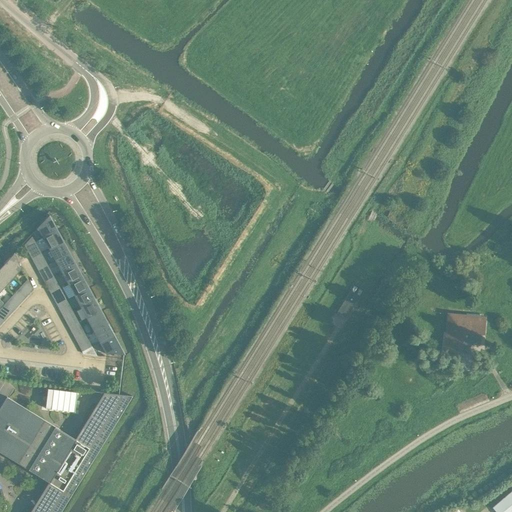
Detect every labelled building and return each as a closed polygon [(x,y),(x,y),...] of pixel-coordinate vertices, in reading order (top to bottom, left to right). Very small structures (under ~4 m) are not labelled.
[(37,227),(43,238),(57,230),(49,215),(37,227)] [(49,249),(64,241),(57,230),(43,238),(49,249)] [(24,245),(25,247),(35,242),(32,237),(24,245)] [(49,249),(56,261),(70,253),(64,241),(49,249)] [(35,242),(25,247),(28,251),(37,246),(35,242)] [(13,253),(2,266),(14,277),(22,269),(14,254),(13,253)] [(56,261),(62,272),(76,265),(70,253),(56,261)] [(36,266),(38,270),(47,265),(45,261),(36,266)] [(47,265),(38,270),(40,274),(50,269),(47,265)] [(62,272),(68,284),(82,276),(76,265),(62,272)] [(0,282),(5,287),(14,277),(2,266),(0,267),(0,282)] [(68,284),(74,296),(89,288),(82,276),(68,284)] [(27,280),(22,285),(30,292),(32,290),(27,280)] [(48,289),(51,293),(60,288),(58,284),(48,289)] [(19,289),(27,296),(30,292),(22,285),(19,289)] [(493,305),(500,300),(504,305),(511,299),(500,286),(487,296),(493,305)] [(63,294),(60,288),(51,293),(53,299),(63,294)] [(74,296),(81,307),(95,299),(89,288),(74,296)] [(337,312),(345,318),(358,296),(350,291),(337,312)] [(81,307),(87,319),(101,311),(95,299),(81,307)] [(7,301),(4,305),(12,312),(15,308),(7,301)] [(1,308),(9,315),(12,312),(4,305),(1,308)] [(61,313),(63,317),(73,312),(70,308),(61,313)] [(87,319),(93,330),(107,323),(101,311),(87,319)] [(63,317),(65,321),(75,316),(73,312),(63,317)] [(483,334),(485,317),(468,315),(468,318),(450,316),(448,334),(445,334),(443,351),(460,352),(461,345),(468,346),(476,340),(476,333),(483,334)] [(93,330),(99,342),(114,334),(107,323),(93,330)] [(74,336),(76,340),(85,335),(83,331),(74,336)] [(110,352),(122,354),(124,354),(114,334),(99,342),(106,353),(106,354),(107,354),(110,352)] [(76,340),(78,344),(87,339),(85,335),(76,340)] [(82,351),(83,354),(96,355),(91,346),(82,351)] [(75,390),(46,387),(43,406),(73,410),(75,390)] [(59,511),(132,396),(104,392),(70,448),(54,438),(60,429),(7,397),(0,407),(0,452),(33,472),(39,464),(54,473),(29,511),(59,511)] [(511,511),(511,490),(492,507),(495,511),(511,511)]
